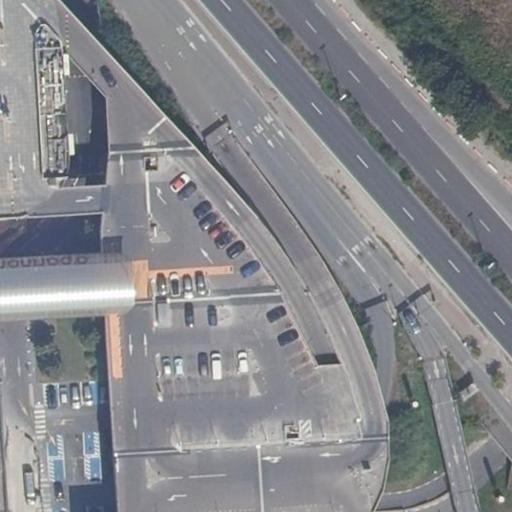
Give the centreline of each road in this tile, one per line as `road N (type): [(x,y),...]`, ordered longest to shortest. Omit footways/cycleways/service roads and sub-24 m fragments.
road 1 (primary): [(217,0),(511,337)]
road 2 (primary): [(511,258),(286,0)]
